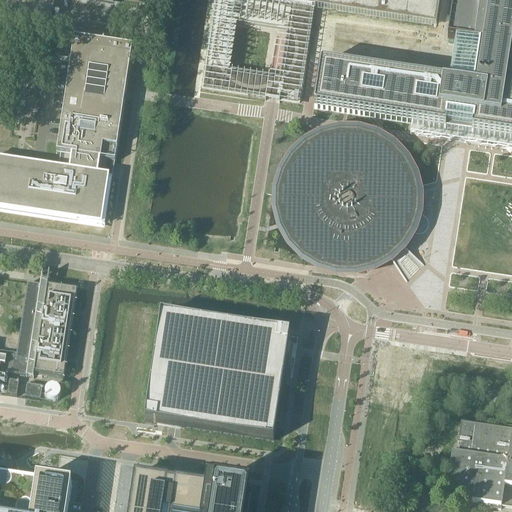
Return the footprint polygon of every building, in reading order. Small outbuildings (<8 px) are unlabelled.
[(13,0),(12,11),(51,17),(53,0),(67,0),(72,1),(78,2),(86,3),(95,4),(111,6),(113,7),(114,0),(13,0)] [(214,0),(201,90),(265,100),(271,101),(279,102),(299,105),(299,104),(299,101),(300,99),(307,54),(314,9),(258,0),(214,0)] [(258,0),(314,9),(313,5),(331,7),(438,23),(440,0),(258,0)] [(321,65),(313,109),(411,124),(458,131),(500,137),(511,139),(511,0),(462,0),(462,3),(454,1),(447,44),(455,45),(451,72),(451,73),(449,74),(448,75),(449,76),(449,77),(450,78),(449,84),(321,65)] [(55,38),(43,36),(42,47),(54,48),(55,38)] [(0,211),(102,227),(109,178),(106,178),(106,177),(108,162),(115,163),(125,97),(126,93),(128,76),(129,72),(133,48),(74,39),(73,47),(71,58),(70,65),(58,144),(57,154),(64,155),(62,169),(61,170),(23,164),(0,160),(0,211)] [(43,65),(27,63),(26,75),(42,77),(43,65)] [(458,131),(411,124),(410,134),(511,150),(511,139),(500,137),(458,131)] [(282,224),(284,231),(293,246),(306,259),(313,263),(322,268),(339,272),(357,272),(374,267),(390,258),(396,253),(402,247),(412,230),(416,212),(416,194),(414,189),(411,177),(402,162),(389,149),(373,140),(356,136),(338,136),(321,140),(305,150),(292,162),(284,178),(279,195),(279,213),(282,224)] [(48,283),(41,282),(40,287),(28,285),(18,345),(17,354),(0,351),(0,373),(26,377),(26,378),(33,379),(34,374),(63,379),(76,293),(48,288),(48,283)] [(147,413),(146,423),(157,425),(158,425),(163,426),(169,427),(174,427),(181,428),(181,429),(273,443),(276,428),(277,421),(278,413),(287,353),(288,347),(288,343),(289,337),(278,335),(258,331),(161,317),(146,412),(147,413)] [(380,369),(367,456),(433,466),(447,379),(380,369)] [(17,398),(20,383),(9,381),(7,396),(17,398)] [(41,401),(43,387),(27,385),(25,399),(41,401)] [(52,386),(51,386),(50,386),(49,386),(48,387),(47,387),(46,388),(45,389),(45,390),(44,391),(44,392),(44,393),(44,394),(44,395),(44,396),(45,396),(45,398),(46,398),(47,399),(48,400),(50,401),(51,401),(52,401),(53,401),(54,401),(56,400),(57,400),(57,399),(58,399),(59,397),(59,396),(60,394),(60,392),(59,390),(58,389),(58,388),(57,387),(55,386),(54,386),(52,386)] [(452,454),(445,499),(491,506),(491,509),(500,511),(501,507),(511,509),(511,431),(461,424),(458,445),(462,446),(461,455),(452,454)] [(373,468),(367,507),(398,511),(425,511),(431,477),(373,468)] [(0,475),(0,511),(67,511),(71,486),(0,475)] [(246,511),(249,494),(215,488),(215,489),(209,488),(186,484),(180,483),(175,482),(175,483),(169,482),(169,481),(135,476),(131,501),(130,505),(129,511),(246,511)]
